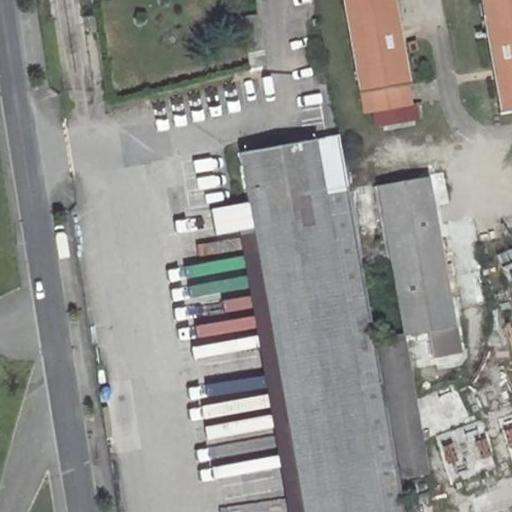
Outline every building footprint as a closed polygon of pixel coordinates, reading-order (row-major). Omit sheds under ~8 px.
[(412,81),(396,0),(346,0),(368,112),(415,103),(412,81)] [(511,110),(511,0),(478,0),(500,113),(511,110)] [(265,66),(257,17),(240,20),(249,70),(265,66)] [(303,511),(404,511),(338,135),(240,151),(303,511)] [(454,323),(428,176),(378,185),(404,332),(454,323)] [(440,358),(435,333),(419,336),(424,362),(440,358)] [(425,469),(412,396),(392,399),(404,473),(425,469)]
